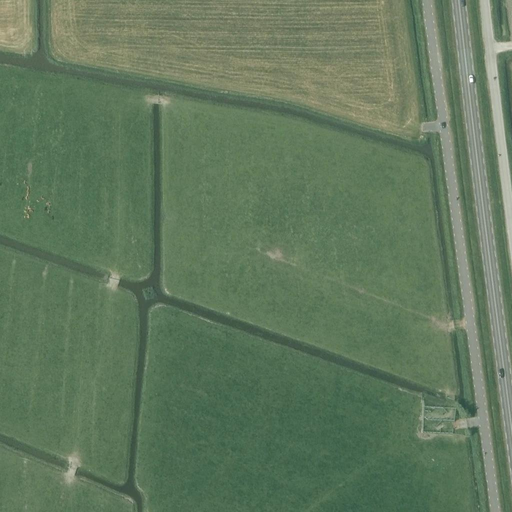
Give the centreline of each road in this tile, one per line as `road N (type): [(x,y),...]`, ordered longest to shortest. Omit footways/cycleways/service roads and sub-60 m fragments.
road 1 (unclassified): [(495,511),(426,0)]
road 2 (primary): [(511,435),(458,0)]
road 3 (unclassified): [(484,0),(511,226)]
